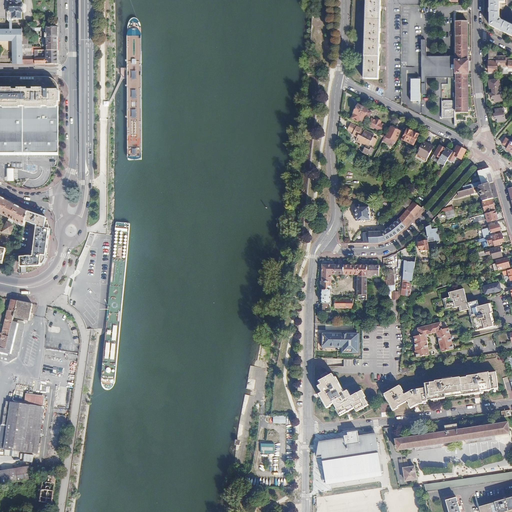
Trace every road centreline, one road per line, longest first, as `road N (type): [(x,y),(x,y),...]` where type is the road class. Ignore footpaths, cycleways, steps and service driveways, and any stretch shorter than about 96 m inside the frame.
road 1 (residential): [(306,429),(511,403)]
road 2 (residential): [(323,239),(346,251),(389,248),(480,156)]
road 3 (residential): [(306,429),(310,287),(323,239)]
road 4 (residential): [(323,239),(335,212),(329,146),(337,80)]
road 5 (primary): [(86,158),(86,0)]
road 6 (residential): [(477,149),(337,80)]
